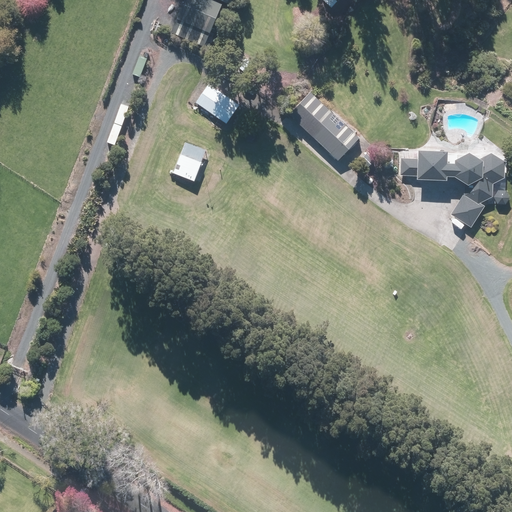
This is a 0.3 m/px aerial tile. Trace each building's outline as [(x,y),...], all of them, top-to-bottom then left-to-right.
[(226,0),(185,0),(172,31),(207,46),(226,0)] [(241,104),(210,81),(195,101),(226,124),(241,104)] [(361,138),(312,89),(291,111),(339,160),(361,138)] [(210,150),(185,140),(173,174),(198,183),(210,150)] [(419,158),(402,157),(401,175),(419,175),(419,179),(449,180),(449,175),(458,176),(465,180),(464,193),(451,214),(473,227),(486,204),(482,202),(494,197),(494,196),(494,195),(494,183),(505,178),(506,160),(492,152),(482,157),(471,151),(458,158),(448,157),(449,150),(420,149),(419,158)] [(510,197),(506,189),(500,189),(495,196),(499,204),(506,204),(510,197)]
